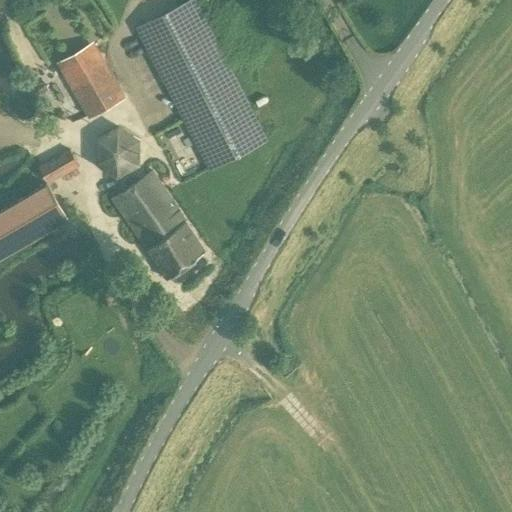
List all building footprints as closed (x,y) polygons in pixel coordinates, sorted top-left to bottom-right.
[(193,0),(138,28),(210,168),(267,138),(195,0),(193,0)] [(92,44),(89,46),(64,60),(61,62),(92,115),(123,97),(92,44)] [(96,138),(97,163),(118,176),(140,166),(139,140),(118,128),(96,138)] [(48,182),(80,165),(71,149),(40,166),(48,182)] [(153,172),(114,199),(159,266),(167,277),(207,250),(171,197),(153,172)] [(0,210),(0,257),(67,218),(47,183),(0,210)]
